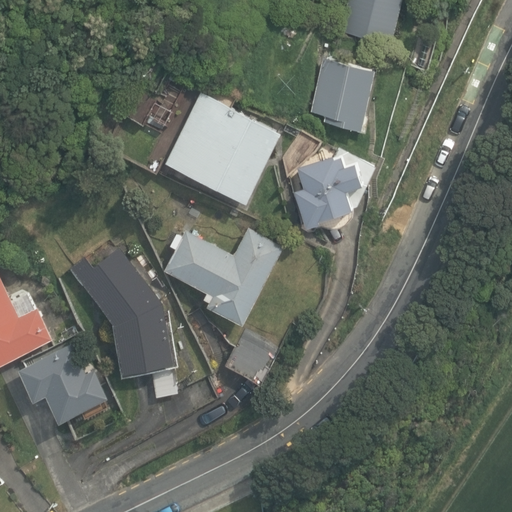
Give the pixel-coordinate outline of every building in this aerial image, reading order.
[(349,0),(342,30),(394,42),(403,0),(349,0)] [(361,129),(367,131),(371,113),(367,113),(377,67),(326,56),(314,109),(336,114),(334,121),(361,127),(361,129)] [(140,88),(127,115),(142,123),(156,95),(140,88)] [(169,160),(247,199),(282,129),(203,90),(169,160)] [(296,189),(308,226),(360,206),(376,164),(359,160),(348,149),(343,153),(336,155),(335,152),(297,165),(305,186),(296,189)] [(210,303),(246,321),(287,244),(254,227),(245,214),(236,219),(246,233),(237,252),(188,227),(167,267),(210,289),(207,296),(212,298),(210,303)] [(154,365),(158,392),(180,389),(164,301),(121,245),(95,265),(87,254),(73,265),(117,322),(127,370),(154,365)] [(0,363),(54,337),(40,307),(21,315),(0,271),(0,363)] [(228,363),(263,381),(281,345),(246,327),(228,363)] [(79,334),(25,364),(42,395),(53,389),(71,420),(119,394),(104,366),(99,369),(79,334)]
